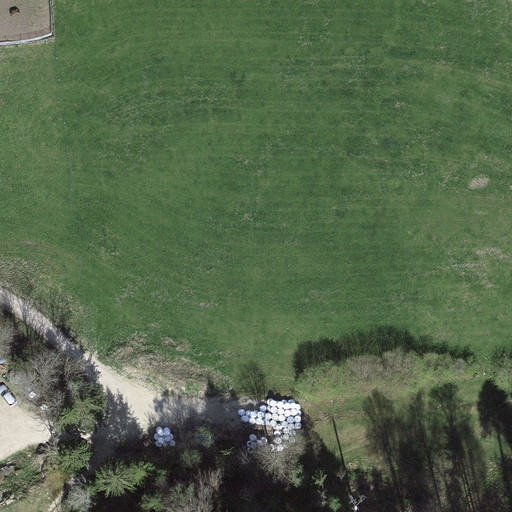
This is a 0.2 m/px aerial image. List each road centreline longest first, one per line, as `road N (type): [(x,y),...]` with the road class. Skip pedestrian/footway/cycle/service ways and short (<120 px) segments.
road 1 (unclassified): [(0,294),(132,402),(274,420)]
road 2 (track): [(104,511),(274,420)]
